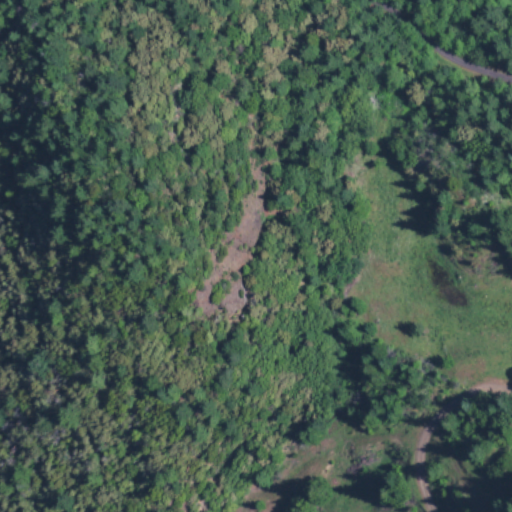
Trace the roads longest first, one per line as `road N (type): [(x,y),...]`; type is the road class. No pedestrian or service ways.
road 1 (residential): [(375,0),(394,88),(386,110),(352,111),(290,86),(186,11),(186,0)]
road 2 (residential): [(511,442),(411,511)]
